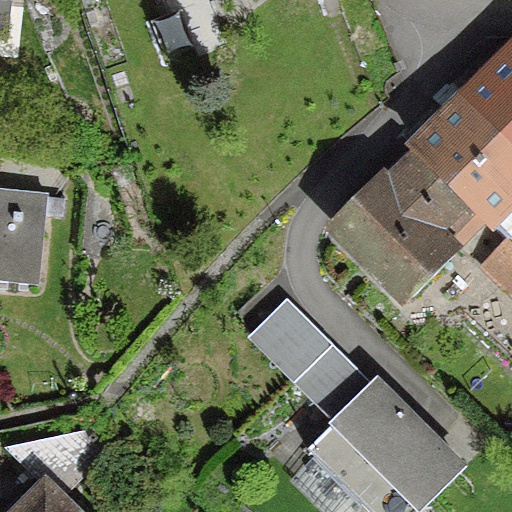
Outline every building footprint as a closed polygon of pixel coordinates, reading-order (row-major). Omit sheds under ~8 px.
[(511,52),(460,105),(511,155),(511,52)] [(511,155),(460,105),(414,152),(481,220),(483,222),(511,191),(511,155)] [(454,247),(481,220),(414,152),(333,233),(404,302),(456,249),(454,247)] [(0,283),(32,286),(40,195),(0,191),(0,283)] [(481,270),(511,298),(511,249),(506,244),(481,270)] [(347,425),(381,391),(295,308),(262,342),(347,425)] [(430,511),(467,475),(381,391),(347,425),(317,456),(374,511),(430,511)] [(39,486),(13,511),(64,511),(54,502),(90,464),(104,477),(118,463),(86,431),(2,450),(39,486)]
